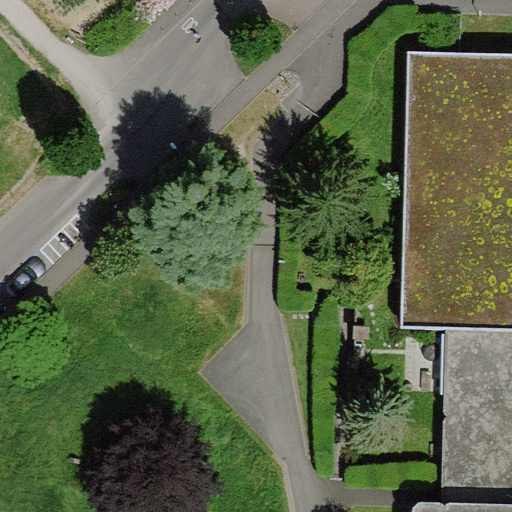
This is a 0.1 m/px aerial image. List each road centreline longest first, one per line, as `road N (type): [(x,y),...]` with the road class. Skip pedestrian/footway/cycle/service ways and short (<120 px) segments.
road 1 (residential): [(238,0),(180,53),(136,130),(0,263)]
road 2 (track): [(7,0),(136,130)]
